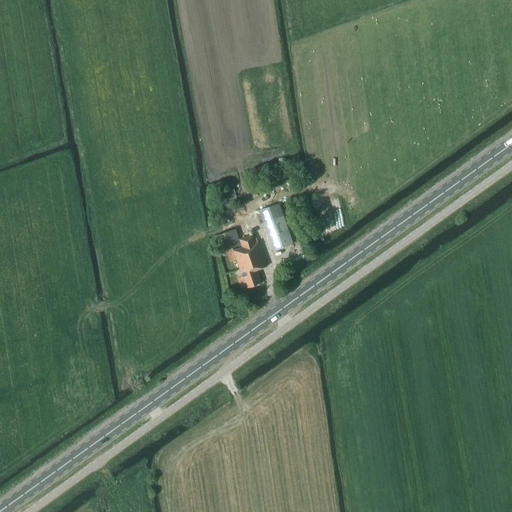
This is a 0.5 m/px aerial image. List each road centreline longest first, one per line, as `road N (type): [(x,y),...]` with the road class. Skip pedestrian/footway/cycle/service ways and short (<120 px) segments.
road 1 (primary): [(0,511),(278,311)]
road 2 (unclassified): [(29,511),(287,326)]
road 3 (primary): [(278,311),(511,143)]
road 4 (unclassified): [(287,326),(511,165)]
